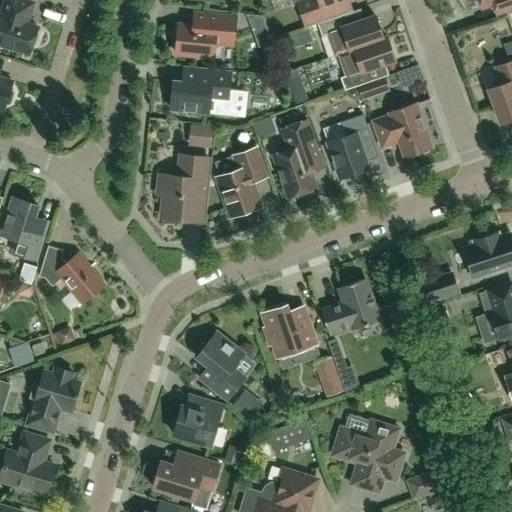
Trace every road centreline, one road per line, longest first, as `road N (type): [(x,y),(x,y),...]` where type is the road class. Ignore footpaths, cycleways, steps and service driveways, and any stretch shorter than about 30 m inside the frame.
road 1 (residential): [(166,302),(193,281),(478,181)]
road 2 (residential): [(96,511),(166,302)]
road 3 (residential): [(67,178),(109,135),(125,0)]
road 4 (residential): [(417,0),(478,181)]
road 5 (residential): [(31,157),(79,0)]
road 6 (residential): [(166,302),(67,178)]
